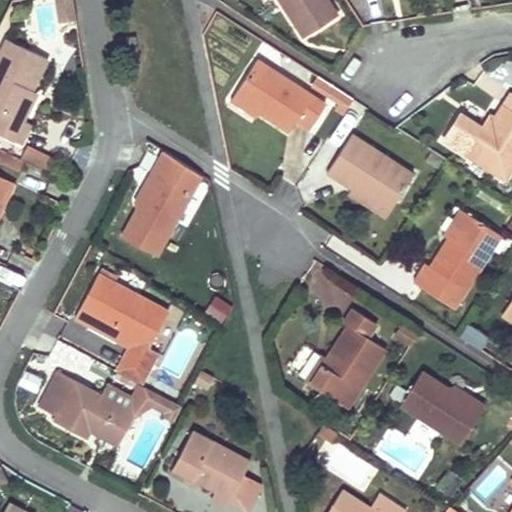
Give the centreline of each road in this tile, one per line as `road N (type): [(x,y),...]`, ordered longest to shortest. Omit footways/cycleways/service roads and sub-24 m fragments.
road 1 (residential): [(111,107),(118,140),(0,366)]
road 2 (residential): [(111,107),(307,229),(282,262)]
road 3 (residential): [(0,428),(22,460),(118,511)]
road 4 (residential): [(394,78),(428,48),(511,32)]
